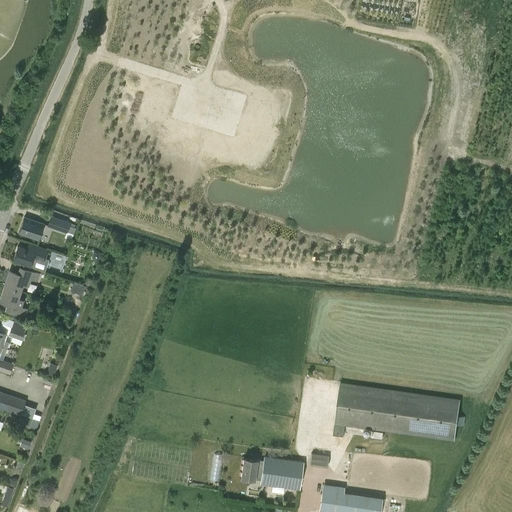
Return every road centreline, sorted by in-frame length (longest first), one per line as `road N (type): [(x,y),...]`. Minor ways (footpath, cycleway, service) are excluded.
road 1 (unknown): [(328,0),(357,25),(437,46),(457,96),(457,149),(511,168)]
road 2 (tertiary): [(5,213),(89,0)]
